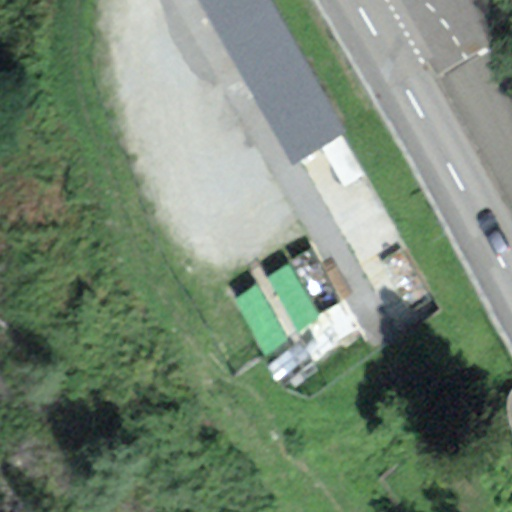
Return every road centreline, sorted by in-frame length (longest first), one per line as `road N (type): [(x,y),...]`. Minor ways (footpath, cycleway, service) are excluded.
road 1 (tertiary): [(511,288),(352,0)]
road 2 (residential): [(433,0),(511,151)]
